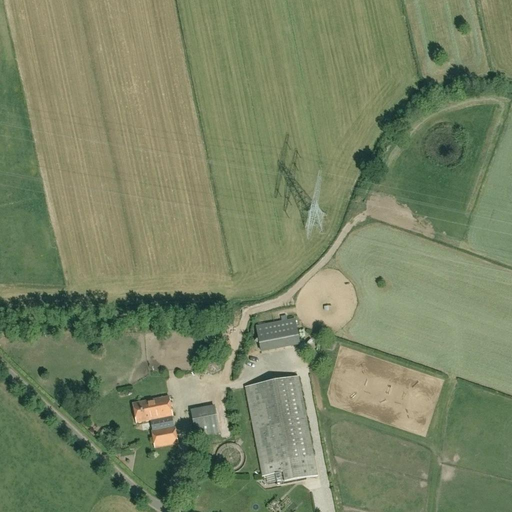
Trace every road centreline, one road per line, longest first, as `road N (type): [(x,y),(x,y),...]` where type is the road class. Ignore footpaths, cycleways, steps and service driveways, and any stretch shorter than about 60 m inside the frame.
road 1 (track): [(0,311),(255,304)]
road 2 (unclassified): [(168,511),(0,365)]
road 3 (track): [(353,217),(315,270),(288,294),(246,313),(235,342)]
